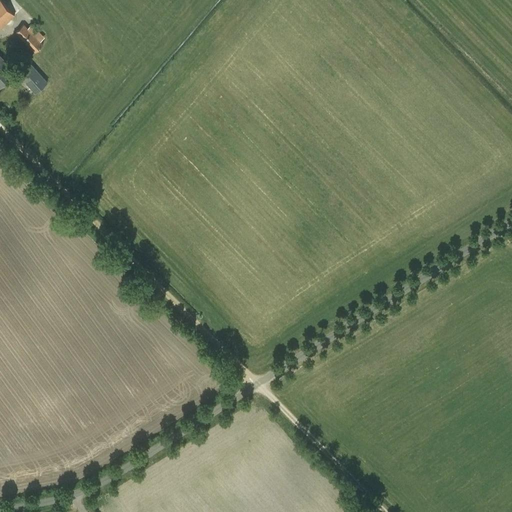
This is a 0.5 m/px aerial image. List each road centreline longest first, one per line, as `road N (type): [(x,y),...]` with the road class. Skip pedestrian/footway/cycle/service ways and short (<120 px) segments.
road 1 (unclassified): [(0,510),(97,485),(511,213)]
road 2 (track): [(383,511),(0,121)]
